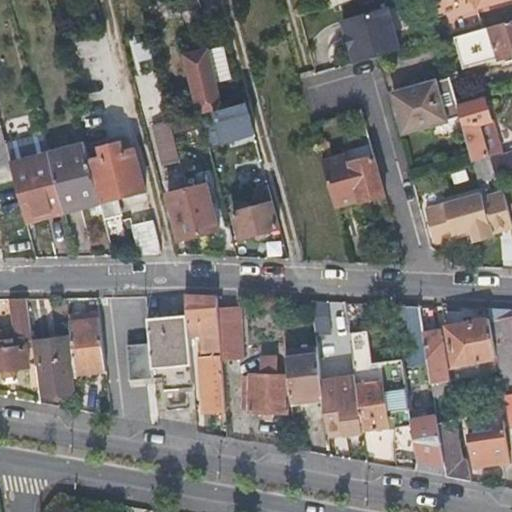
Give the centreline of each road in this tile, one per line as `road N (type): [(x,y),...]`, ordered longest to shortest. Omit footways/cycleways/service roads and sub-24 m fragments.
road 1 (residential): [(0,279),(233,275),(511,289)]
road 2 (primary): [(495,511),(0,425)]
road 3 (primary): [(12,460),(301,511)]
